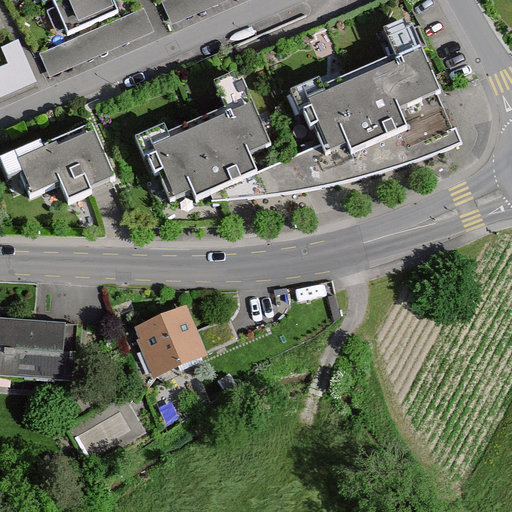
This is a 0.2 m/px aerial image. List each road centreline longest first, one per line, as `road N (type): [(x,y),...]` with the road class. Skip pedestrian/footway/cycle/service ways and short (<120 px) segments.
road 1 (tertiary): [(0,262),(246,266),(392,234)]
road 2 (residential): [(277,0),(0,120)]
road 3 (track): [(343,250),(358,303),(309,415)]
road 4 (tertiary): [(509,168),(392,234)]
road 5 (tertiary): [(392,234),(511,207)]
